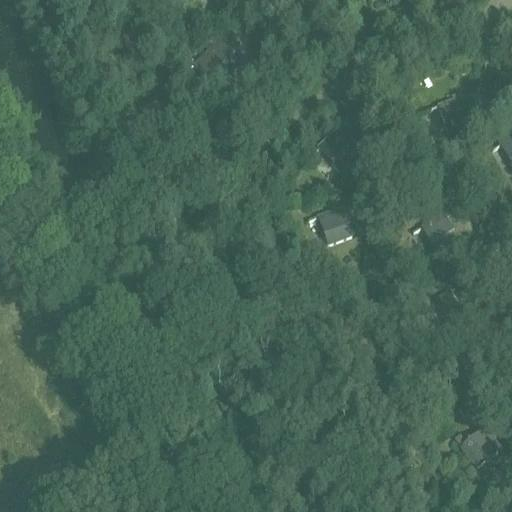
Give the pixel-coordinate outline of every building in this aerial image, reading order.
[(227,0),(209,0),(219,9),(227,0)] [(240,66),(217,43),(190,69),(213,92),(240,66)] [(462,99),(437,108),(448,139),(473,129),(474,131),(486,126),(481,113),(477,115),(470,97),(462,100),(462,99)] [(338,175),(358,156),(336,133),(316,151),(338,175)] [(511,170),(511,139),(499,147),(511,170)] [(327,249),(351,240),(341,211),(315,220),(327,249)] [(435,258),(458,245),(442,217),(419,230),(435,258)] [(441,335),(465,322),(449,294),(425,306),(441,335)] [(476,472),(499,453),(482,433),(458,451),(476,472)]
